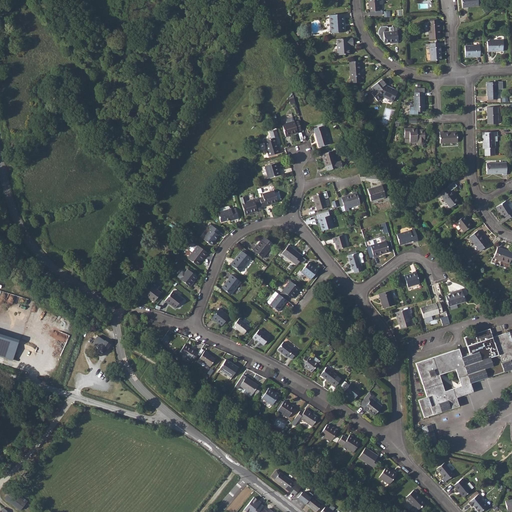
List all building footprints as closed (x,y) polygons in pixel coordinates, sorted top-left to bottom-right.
[(379,5),(379,0),(368,0),(369,12),(370,12),(370,16),(383,15),(383,11),(380,11),(379,5)] [(478,0),(461,0),(462,8),(479,6),(478,0)] [(343,14),(329,15),(330,33),(344,32),(343,14)] [(428,25),(429,35),(430,35),(431,38),(434,38),(433,34),(440,34),(440,24),(439,24),(438,20),(429,21),(429,24),(428,25)] [(398,40),(397,28),(393,28),(393,26),(387,27),(387,25),(380,26),(380,27),(379,29),(379,30),(378,31),(378,33),(378,34),(379,35),(380,35),(380,36),(380,37),(381,38),(382,39),(383,41),(384,42),(384,43),(394,42),(394,40),(398,40)] [(349,38),(337,39),(338,55),(350,54),(349,45),(353,45),(352,39),(349,39),(349,38)] [(503,40),(487,41),(488,51),(503,51),(503,40)] [(430,44),(426,44),(426,49),(430,48),(431,61),(442,60),(441,47),(440,47),(440,42),(430,43),(430,44)] [(480,45),(465,46),(465,57),(480,57),(480,45)] [(361,61),(349,62),(351,84),(361,83),(360,65),(361,65),(361,61)] [(380,80),(371,88),(374,91),(371,94),(378,101),(379,100),(383,97),(393,102),(398,91),(391,88),(390,89),(385,87),(380,80)] [(497,90),(497,83),(497,82),(486,82),(487,96),(488,96),(488,100),(497,99),(497,95),(498,95),(497,90)] [(417,93),(417,88),(414,88),(414,96),(413,96),(414,112),(425,111),(425,96),(424,96),(424,92),(423,92),(417,93)] [(498,107),(487,107),(487,124),(498,124),(498,107)] [(287,123),(282,124),(286,137),(290,136),(290,135),(298,133),(297,131),(301,130),(299,121),(295,122),(294,121),(293,117),(286,119),(287,123)] [(322,126),(313,129),(319,147),(329,144),(324,129),(323,129),(322,126)] [(417,128),(404,129),(405,139),(410,139),(410,143),(417,143),(419,145),(423,145),(425,143),(424,130),(417,130),(417,128)] [(271,138),(264,141),(269,156),(280,152),(279,147),(278,148),(275,137),(278,136),(276,129),(269,131),(271,138)] [(444,132),(440,132),(440,143),(458,142),(457,132),(444,133),(444,132)] [(497,132),(482,132),(483,149),(495,148),(494,136),(497,136),(497,132)] [(333,150),(321,154),(322,158),(323,158),(325,166),(326,166),(327,171),(342,166),(341,161),(337,162),(333,150)] [(277,163),(265,166),(268,179),(281,175),(280,171),(279,171),(277,163)] [(506,163),(486,163),(487,173),(493,173),(493,174),(502,173),(503,175),(507,175),(506,163)] [(382,185),(367,189),(371,201),(385,197),(382,185)] [(447,187),(439,193),(443,197),(442,197),(450,208),(459,201),(451,190),(450,191),(447,187)] [(262,194),(263,197),(266,206),(270,205),(270,204),(278,202),(274,190),(262,194)] [(322,192),(312,196),(317,210),(327,207),(322,192)] [(344,196),(341,197),(345,212),(349,211),(348,208),(360,205),(356,192),(352,193),(344,196)] [(263,209),(260,198),(242,203),(246,215),(249,214),(257,211),(257,210),(263,209)] [(505,201),(496,207),(498,211),(498,210),(503,217),(504,217),(506,220),(511,216),(511,211),(511,212),(505,201)] [(230,209),(220,212),(218,212),(221,222),(229,220),(229,221),(238,218),(235,208),(231,210),(231,209),(230,209)] [(330,215),(317,219),(319,223),(322,231),(334,227),(330,215)] [(464,215),(456,222),(464,232),(471,226),(466,220),(467,219),(464,215)] [(210,229),(203,239),(211,245),(219,235),(218,234),(220,231),(210,223),(207,227),(210,229)] [(410,231),(396,235),(399,245),(413,241),(413,242),(418,240),(414,230),(410,231)] [(477,230),(469,237),(480,251),(488,244),(477,230)] [(343,234),(332,238),(333,242),(335,242),(337,250),(347,247),(343,234)] [(255,246),(252,250),(263,258),(273,244),(263,236),(256,247),(255,246)] [(370,246),(371,249),(373,256),(373,257),(379,255),(378,255),(389,252),(386,241),(370,246)] [(198,245),(188,258),(197,266),(204,257),(205,258),(208,253),(198,245)] [(282,253),(297,265),(302,258),(300,256),(301,254),(289,245),(282,253)] [(511,252),(497,247),(493,258),(509,263),(511,255),(511,252)] [(232,261),(230,264),(240,272),(251,259),(242,251),(239,255),(238,254),(233,261),(232,261)] [(356,253),(347,256),(352,270),(353,269),(354,273),(363,271),(361,263),(362,262),(363,261),(362,257),(363,256),(362,253),(360,252),(357,253),(356,253)] [(309,262),(301,272),(311,279),(319,269),(316,266),(315,267),(309,262)] [(187,269),(180,279),(190,287),(193,284),(192,283),(197,277),(187,269)] [(412,273),(404,275),(407,287),(420,284),(416,271),(412,272),(412,273)] [(228,279),(222,288),(231,295),(241,282),(231,274),(228,279)] [(290,281),(279,294),(287,300),(290,297),(292,298),(297,292),(298,292),(300,289),(290,281)] [(148,282),(141,292),(145,296),(146,295),(154,302),(161,293),(157,290),(159,287),(153,283),(151,285),(148,282)] [(453,293),(445,296),(449,306),(465,301),(461,289),(453,292),(453,293)] [(390,290),(378,294),(383,308),(395,305),(390,290)] [(173,291),(165,301),(168,304),(169,303),(175,308),(183,299),(173,291)] [(274,300),(270,305),(278,311),(287,301),(287,300),(279,294),(276,292),(271,298),(274,300)] [(436,303),(420,308),(423,318),(439,313),(442,312),(440,303),(436,304),(436,303)] [(219,309),(211,319),(214,321),(215,321),(221,326),(229,316),(219,309)] [(407,309),(394,313),(395,317),(396,317),(399,325),(411,321),(407,309)] [(448,315),(441,317),(443,325),(450,323),(448,315)] [(239,319),(232,327),(236,330),(237,329),(243,334),(251,325),(249,323),(247,325),(239,319)] [(415,363),(427,397),(418,400),(424,418),(459,406),(456,398),(458,397),(473,392),(470,383),(511,369),(511,366),(510,360),(511,359),(511,330),(505,333),(496,336),(492,337),(490,329),(464,337),(469,355),(467,355),(463,357),(461,357),(458,349),(415,363)] [(259,330),(252,338),(256,341),(257,340),(264,345),(269,338),(259,330)] [(19,340),(0,333),(0,355),(13,360),(19,340)] [(99,348),(99,349),(105,353),(113,342),(106,338),(105,340),(98,335),(92,343),(99,348)] [(283,342),(278,350),(288,358),(288,357),(292,359),(297,352),(283,342)] [(185,344),(179,353),(190,360),(190,359),(193,361),(199,353),(196,351),(196,350),(193,348),(192,349),(185,344)] [(205,350),(199,359),(210,367),(215,359),(208,354),(208,353),(205,350)] [(306,355),(300,362),(303,365),(312,372),(320,362),(320,361),(315,357),(314,358),(310,355),(309,357),(306,355)] [(226,360),(219,369),(232,377),(238,368),(226,360)] [(326,367),(320,375),(332,384),(331,385),(334,387),(341,379),(326,367)] [(254,392),(257,394),(261,387),(246,377),(240,386),(246,390),(244,393),(250,397),(254,392)] [(351,383),(343,393),(346,395),(347,395),(353,400),(361,390),(351,383)] [(272,405),(274,402),(278,397),(280,394),(276,392),(276,393),(269,388),(262,398),(272,405)] [(371,398),(364,409),(367,411),(374,416),(381,406),(371,398)] [(284,401),(277,411),(288,418),(295,407),(292,405),(291,405),(284,401)] [(300,410),(291,424),(295,426),(300,418),(312,426),(318,418),(305,409),(304,412),(300,410)] [(327,424),(321,433),(331,440),(338,430),(334,427),(333,429),(327,424)] [(431,424),(422,427),(426,441),(438,444),(431,424)] [(350,434),(343,445),(353,452),(360,442),(353,437),(350,434)] [(359,457),(374,468),(378,461),(376,459),(378,456),(377,456),(365,447),(359,457)] [(444,463),(437,469),(444,477),(443,478),(445,481),(454,474),(444,463)] [(386,467),(378,477),(389,484),(396,474),(393,471),(393,472),(386,467)] [(277,470),(272,477),(275,480),(274,480),(284,488),(288,491),(291,494),(297,486),(294,484),(294,483),(280,472),(280,473),(277,470)] [(462,478),(453,485),(463,497),(471,490),(473,488),(469,483),(467,485),(462,478)] [(296,495),(305,504),(312,496),(303,488),(296,495)] [(21,510),(27,501),(11,489),(5,498),(21,510)] [(414,490),(406,497),(418,510),(425,503),(416,494),(417,493),(414,490)] [(479,493),(468,502),(471,507),(473,505),(478,511),(479,511),(487,506),(481,498),(482,497),(479,493)] [(312,496),(305,504),(316,511),(322,504),(312,496)] [(258,500),(254,497),(244,510),(246,511),(273,511),(269,508),(267,511),(262,507),(263,506),(260,503),(257,501),(258,500)]
